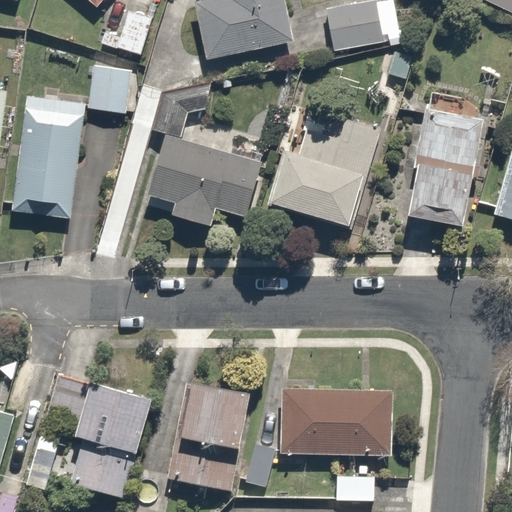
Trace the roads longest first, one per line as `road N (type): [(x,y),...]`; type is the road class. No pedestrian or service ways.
road 1 (residential): [(478,307),(0,298)]
road 2 (residential): [(456,511),(478,307)]
road 3 (unknown): [(39,295),(36,362),(3,493)]
